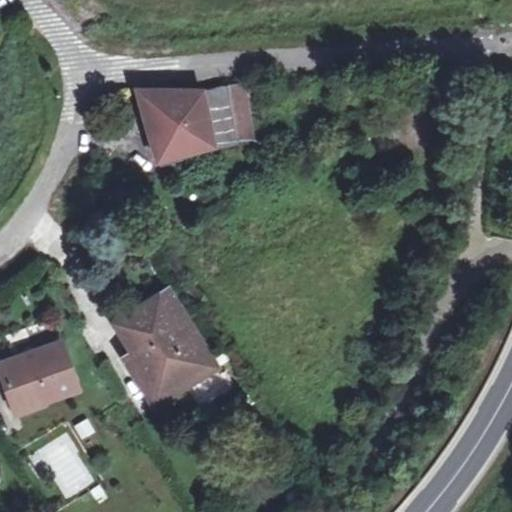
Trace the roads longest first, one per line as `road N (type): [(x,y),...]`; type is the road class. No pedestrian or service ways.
road 1 (residential): [(511,40),(79,76)]
road 2 (residential): [(79,76),(69,139),(50,181),(0,250)]
road 3 (secondary): [(427,511),(511,387)]
